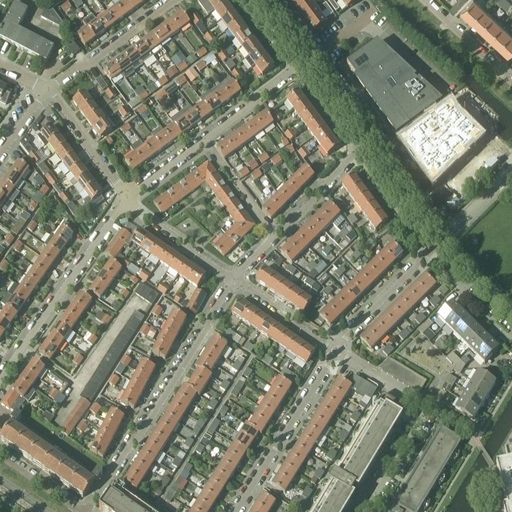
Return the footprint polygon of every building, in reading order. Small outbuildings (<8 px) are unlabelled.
[(50,0),(47,3),(51,9),(52,10),(61,4),(58,0),(50,0)] [(82,2),(80,0),(74,0),(71,3),(75,8),(82,2)] [(116,7),(124,18),(134,11),(126,0),(116,7)] [(125,0),(126,0),(134,11),(143,4),(139,0),(125,0)] [(211,0),(207,3),(214,12),(226,4),(223,0),(211,0)] [(292,10),(306,0),(287,0),(286,1),(292,10)] [(299,19),(314,8),(308,0),(306,0),(292,10),(299,19)] [(342,0),(341,1),(347,10),(360,0),(342,0)] [(474,0),(470,0),(460,12),(469,20),(481,7),(474,0)] [(506,0),(505,0),(501,5),(505,9),(510,4),(506,0)] [(72,8),(67,3),(60,8),(64,13),(72,8)] [(214,12),(221,21),(233,13),(226,4),(214,12)] [(0,31),(0,39),(46,63),(54,49),(18,30),(28,12),(14,5),(0,31)] [(63,30),(65,28),(52,10),(47,7),(40,18),(63,30)] [(106,15),(114,26),(124,18),(116,7),(106,15)] [(481,7),(469,20),(478,28),(490,15),(481,7)] [(305,28),(321,16),(314,8),(299,19),(305,28)] [(221,21),(228,30),(240,22),(233,13),(221,21)] [(171,21),(180,32),(190,25),(182,14),(171,21)] [(196,14),(190,19),(193,23),(199,18),(196,14)] [(96,22),(104,33),(114,26),(106,15),(96,22)] [(490,15),(478,28),(488,37),(500,24),(490,15)] [(321,16),(305,28),(312,36),(327,25),(321,16)] [(199,18),(193,23),(196,26),(202,21),(199,18)] [(162,29),(170,39),(180,32),(171,21),(162,29)] [(87,29),(95,40),(104,33),(96,22),(87,29)] [(228,30),(235,40),(246,31),(240,22),(228,30)] [(500,24),(488,37),(497,46),(509,33),(500,24)] [(77,36),(85,47),(95,40),(87,29),(77,36)] [(152,36),(160,47),(170,39),(162,29),(152,36)] [(235,40),(241,49),(253,40),(246,31),(235,40)] [(210,33),(204,37),(206,41),(213,36),(210,33)] [(511,35),(509,33),(497,46),(506,55),(511,49),(511,35)] [(142,43),(150,54),(160,47),(152,36),(142,43)] [(213,36),(206,41),(209,44),(215,40),(213,36)] [(241,49),(248,58),(260,49),(253,40),(241,49)] [(72,57),(73,57),(79,52),(72,41),(65,47),(72,57)] [(133,50),(143,64),(153,57),(150,54),(142,43),(133,50)] [(366,93),(368,95),(376,107),(375,108),(377,107),(387,121),(385,122),(386,122),(387,121),(397,135),(396,136),(396,137),(442,103),(418,82),(416,83),(414,81),(416,79),(378,43),(347,66),(356,78),(354,79),(354,80),(356,78),(366,92),(364,93),(365,94),(366,93)] [(248,58),(255,67),(267,58),(260,49),(248,58)] [(123,57),(134,73),(135,73),(134,72),(143,64),(133,50),(123,57)] [(224,51),(217,56),(220,59),(226,55),(224,51)] [(175,58),(171,60),(177,68),(180,66),(183,63),(178,55),(175,58)] [(226,55),(220,59),(223,63),(229,58),(226,55)] [(211,65),(216,61),(212,56),(207,59),(211,65)] [(113,65),(121,76),(125,80),(134,73),(123,57),(113,65)] [(188,62),(191,66),(197,61),(194,57),(188,62)] [(274,68),(267,58),(255,67),(262,77),(274,68)] [(103,72),(111,83),(121,76),(113,65),(103,72)] [(178,74),(175,69),(167,75),(170,80),(178,74)] [(199,77),(193,69),(185,75),(191,83),(199,77)] [(237,70),(231,74),(234,78),(240,73),(237,70)] [(240,73),(234,78),(236,81),(242,76),(240,73)] [(103,92),(108,88),(100,78),(95,82),(103,92)] [(219,86),(223,90),(230,100),(240,93),(229,79),(219,86)] [(148,90),(147,90),(151,95),(158,89),(160,88),(157,83),(155,85),(154,84),(147,89),(148,90)] [(170,97),(178,91),(173,84),(165,90),(170,97)] [(0,86),(0,101),(0,102),(0,101),(0,103),(5,107),(10,97),(11,95),(6,92),(7,90),(0,86)] [(105,94),(107,97),(113,92),(111,89),(105,94)] [(141,94),(145,100),(148,98),(148,97),(151,95),(147,90),(144,92),(141,94)] [(213,97),(220,108),(230,100),(223,90),(213,97)] [(113,92),(107,97),(110,101),(116,96),(113,92)] [(199,100),(203,105),(210,115),(220,108),(213,97),(209,92),(199,100)] [(286,101),(293,111),(305,101),(298,92),(286,101)] [(72,103),(80,113),(92,103),(85,94),(72,103)] [(160,102),(164,99),(160,94),(156,97),(154,99),(157,103),(159,101),(160,102)] [(128,105),(132,110),(141,103),(137,98),(128,105)] [(305,101),(293,111),(300,120),(312,111),(305,101)] [(92,103),(80,113),(87,122),(99,113),(92,103)] [(193,112),(201,122),(210,115),(203,105),(193,112)] [(180,113),(183,119),(184,119),(191,129),(201,122),(193,112),(189,106),(180,113)] [(118,112),(121,115),(127,111),(124,107),(118,112)] [(300,120),(307,129),(319,120),(312,111),(300,120)] [(451,111),(404,146),(436,191),(480,139),(451,111)] [(277,112),(271,117),(273,120),(280,116),(277,112)] [(99,113),(87,122),(93,130),(105,122),(105,121),(99,113)] [(256,121),(264,131),(273,125),(265,114),(256,121)] [(280,116),(273,120),(276,124),(282,119),(280,116)] [(174,126),(181,137),(191,129),(184,119),(183,119),(174,126)] [(319,120),(307,129),(313,138),(326,129),(319,120)] [(93,130),(100,140),(112,131),(105,121),(105,122),(93,130)] [(246,128),(254,139),(264,131),(256,121),(246,128)] [(164,134),(172,144),(181,137),(174,126),(164,134)] [(51,127),(37,138),(44,148),(48,145),(59,137),(51,127)] [(236,136),(244,146),(254,139),(246,128),(236,136)] [(313,138),(320,148),(332,139),(326,129),(313,138)] [(291,130),(284,135),(287,139),(293,134),(291,130)] [(154,141),(162,151),(172,144),(164,134),(154,141)] [(293,134),(287,139),(289,142),(296,137),(293,134)] [(19,144),(23,149),(28,145),(31,142),(29,139),(25,136),(19,144)] [(226,143),(234,154),(244,146),(236,136),(226,143)] [(59,137),(48,145),(55,155),(66,146),(59,137)] [(320,148),(327,157),(339,148),(332,139),(320,148)] [(144,148),(152,158),(162,151),(154,141),(144,148)] [(216,150),(221,157),(224,161),(234,154),(226,143),(216,150)] [(66,146),(55,155),(62,164),(73,156),(66,146)] [(136,156),(142,165),(152,158),(144,148),(135,155),(136,156)] [(34,152),(29,156),(30,158),(32,161),(38,157),(36,154),(35,154),(34,152)] [(307,152),(300,157),(303,160),(309,155),(307,152)] [(132,173),(142,165),(136,156),(135,155),(125,163),(132,173)] [(73,156),(62,164),(69,174),(80,166),(73,156)] [(273,159),(278,165),(282,162),(277,157),(273,159)] [(247,166),(252,172),(258,167),(254,161),(247,166)] [(18,163),(11,173),(21,181),(29,171),(18,163)] [(208,164),(197,172),(206,184),(217,175),(208,164)] [(80,166),(69,174),(74,180),(69,183),(72,187),(76,184),(88,176),(80,166)] [(296,176),(306,185),(314,177),(304,168),(296,176)] [(197,172),(192,175),(201,188),(206,184),(197,172)] [(3,183),(19,194),(14,191),(21,181),(11,173),(3,183)] [(206,184),(215,196),(226,188),(217,175),(206,184)] [(88,176),(76,184),(84,194),(95,185),(88,176)] [(179,185),(188,197),(201,188),(191,176),(179,185)] [(296,176),(287,186),(297,194),(306,185),(296,176)] [(354,177),(341,186),(348,195),(361,186),(354,177)] [(0,187),(0,195),(12,204),(19,194),(3,183),(0,187)] [(52,187),(60,197),(64,193),(65,193),(65,192),(64,193),(57,184),(52,187)] [(87,198),(83,202),(91,212),(104,202),(101,197),(102,195),(95,185),(84,194),(87,198)] [(166,195),(175,207),(188,197),(179,185),(166,195)] [(38,194),(44,198),(49,190),(44,186),(38,194)] [(279,194),(289,203),(297,194),(287,186),(279,194)] [(348,195),(355,204),(367,194),(361,186),(348,195)] [(215,196),(224,209),(235,200),(226,188),(215,196)] [(270,203),(280,212),(289,203),(279,194),(270,203)] [(367,194),(355,204),(361,213),(374,204),(367,194)] [(0,210),(0,211),(5,214),(12,204),(0,195),(0,210)] [(153,204),(162,216),(165,214),(175,207),(166,195),(153,204)] [(37,207),(39,204),(33,199),(30,202),(37,207)] [(224,209),(233,221),(244,213),(235,200),(224,209)] [(333,204),(338,209),(343,204),(339,201),(333,204)] [(28,206),(34,211),(37,207),(30,203),(28,206)] [(67,207),(74,217),(77,221),(82,217),(80,214),(77,209),(72,203),(67,207)] [(261,212),(263,214),(271,221),(280,212),(270,203),(261,212)] [(361,213),(368,223),(381,214),(374,204),(361,213)] [(320,213),(331,224),(339,216),(328,205),(320,213)] [(24,213),(20,219),(26,223),(30,217),(24,213)] [(233,221),(236,225),(246,235),(255,227),(244,213),(233,221)] [(312,221),(324,232),(331,224),(320,213),(312,221)] [(37,214),(32,222),(37,226),(42,218),(37,214)] [(381,214),(368,223),(375,232),(388,223),(381,214)] [(349,222),(352,226),(357,222),(354,218),(349,222)] [(305,229),(316,240),(324,232),(312,221),(305,229)] [(62,229),(54,239),(65,246),(73,236),(72,235),(75,230),(64,222),(60,227),(62,229)] [(236,225),(225,236),(235,247),(246,235),(236,225)] [(297,237),(308,248),(316,240),(305,229),(297,237)] [(340,233),(351,243),(356,238),(351,231),(348,234),(344,230),(340,233)] [(105,255),(114,261),(125,245),(130,237),(121,231),(105,255)] [(125,245),(129,248),(131,244),(140,250),(149,237),(139,231),(134,239),(130,237),(125,245)] [(338,247),(343,251),(351,243),(340,233),(337,236),(343,242),(338,247)] [(0,239),(4,243),(9,247),(11,243),(14,240),(9,235),(7,237),(3,234),(0,239)] [(225,236),(214,248),(224,258),(235,247),(225,236)] [(149,237),(140,250),(149,257),(158,244),(149,237)] [(288,246),(299,257),(308,248),(297,237),(288,246)] [(54,239),(47,249),(59,256),(65,246),(54,239)] [(369,240),(364,245),(368,248),(373,243),(369,240)] [(368,248),(371,252),(376,247),(373,243),(368,248)] [(384,252),(395,263),(402,256),(397,251),(400,248),(395,243),(392,246),(391,245),(384,252)] [(158,244),(149,257),(159,264),(168,251),(158,244)] [(280,254),(291,265),(299,257),(288,246),(280,254)] [(353,255),(358,260),(361,257),(352,247),(348,250),(353,255)] [(326,257),(330,253),(326,248),(322,252),(326,257)] [(47,249),(41,258),(52,266),(59,256),(47,249)] [(168,251),(159,264),(168,270),(177,257),(168,251)] [(375,261),(386,272),(395,263),(384,252),(375,261)] [(177,257),(168,270),(178,276),(186,264),(177,257)] [(366,257),(361,261),(366,266),(370,261),(366,257)] [(41,258),(34,268),(45,276),(52,266),(41,258)] [(124,258),(120,265),(123,267),(128,260),(125,258),(124,258)] [(275,265),(279,268),(283,262),(279,259),(275,265)] [(128,260),(123,267),(127,270),(130,265),(131,263),(128,260)] [(367,269),(378,280),(386,272),(375,261),(367,269)] [(111,262),(103,273),(114,281),(122,270),(111,262)] [(308,266),(313,271),(317,267),(312,262),(308,266)] [(186,264),(178,276),(187,283),(195,270),(186,264)] [(339,279),(343,275),(338,270),(337,271),(333,266),(330,269),(339,279)] [(34,268),(27,278),(38,286),(45,276),(34,268)] [(256,282),(265,288),(274,276),(265,269),(264,270),(260,268),(257,273),(260,276),(256,282)] [(359,277),(370,288),(378,280),(367,269),(359,277)] [(195,270),(187,283),(197,290),(206,277),(195,270)] [(139,277),(138,278),(142,280),(147,273),(143,271),(142,272),(139,277)] [(103,273),(96,283),(107,291),(114,281),(103,273)] [(147,273),(142,280),(146,283),(150,276),(147,273)] [(274,276),(265,288),(275,295),(283,282),(274,276)] [(417,284),(427,295),(435,287),(424,276),(417,284)] [(352,284),(362,296),(370,288),(359,277),(352,284)] [(27,278),(20,288),(31,296),(38,286),(27,278)] [(283,282),(275,295),(284,302),(293,289),(283,282)] [(96,283),(89,293),(100,301),(107,291),(96,283)] [(7,294),(13,298),(24,306),(31,296),(20,288),(14,284),(7,294)] [(134,294),(151,306),(158,296),(141,284),(134,294)] [(162,284),(157,291),(161,293),(165,286),(162,284)] [(343,292),(354,304),(362,296),(352,284),(343,292)] [(408,292),(419,303),(427,295),(417,284),(408,292)] [(165,286),(161,293),(164,296),(169,289),(165,286)] [(293,289),(284,302),(293,308),(302,295),(293,289)] [(327,298),(330,294),(326,289),(322,293),(327,298)] [(196,291),(188,306),(186,311),(195,316),(206,296),(196,291)] [(335,300),(346,312),(354,304),(343,292),(335,300)] [(400,300),(411,311),(419,303),(408,292),(400,300)] [(81,294),(73,305),(85,312),(92,302),(81,294)] [(173,302),(177,305),(182,298),(178,295),(173,302)] [(302,295),(293,308),(302,314),(311,302),(302,295)] [(436,297),(432,300),(437,305),(440,302),(436,297)] [(13,298),(6,308),(17,316),(24,306),(13,298)] [(327,308),(338,320),(346,312),(335,300),(327,308)] [(392,308),(403,319),(411,311),(400,300),(392,308)] [(432,300),(429,304),(434,309),(437,305),(432,300)] [(240,301),(231,314),(241,321),(250,308),(240,301)] [(445,326),(460,312),(459,312),(460,312),(452,304),(452,305),(452,304),(445,311),(445,310),(437,318),(438,319),(438,318),(438,319),(445,326)] [(73,305),(67,314),(78,322),(85,312),(73,305)] [(6,308),(0,316),(0,319),(10,326),(17,316),(6,308)] [(250,308),(241,321),(249,327),(258,313),(250,308)] [(317,321),(322,325),(325,323),(330,328),(338,320),(327,308),(319,317),(320,318),(317,321)] [(384,316),(395,327),(403,319),(392,308),(384,316)] [(121,332),(86,388),(79,398),(81,399),(89,405),(90,405),(144,318),(135,312),(122,333),(121,332)] [(173,312),(167,323),(181,330),(186,320),(173,312)] [(460,312),(445,326),(446,326),(453,334),(467,320),(467,319),(460,312)] [(258,313),(249,327),(259,333),(267,320),(258,313)] [(67,314),(60,324),(71,332),(78,322),(67,314)] [(421,314),(418,318),(423,323),(426,319),(421,314)] [(376,324),(387,335),(395,327),(384,316),(376,324)] [(418,318),(414,321),(419,326),(423,323),(418,318)] [(0,333),(3,335),(10,326),(0,319),(0,333)] [(267,320),(259,333),(267,339),(276,326),(267,320)] [(467,320),(453,334),(460,341),(461,341),(475,327),(468,320),(467,320)] [(425,324),(418,331),(419,332),(422,336),(428,330),(433,325),(428,321),(425,323),(425,324)] [(167,323),(162,333),(175,341),(181,330),(167,323)] [(60,324),(53,334),(64,342),(71,332),(60,324)] [(367,333),(378,344),(387,335),(376,324),(367,333)] [(276,326),(267,339),(277,346),(285,333),(276,326)] [(475,327),(461,341),(461,342),(468,349),(483,335),(482,335),(483,335),(475,327)] [(401,334),(406,338),(410,335),(405,330),(401,334)] [(428,330),(422,336),(429,343),(435,337),(428,330)] [(162,333),(156,343),(170,351),(175,341),(162,333)] [(285,333),(277,346),(287,353),(296,340),(285,333)] [(371,351),(378,344),(367,333),(360,340),(371,351)] [(53,334),(46,344),(57,352),(64,342),(53,334)] [(483,335),(468,349),(469,349),(468,349),(476,357),(476,356),(476,357),(490,343),(490,342),(483,335)] [(214,339),(208,349),(221,358),(227,348),(214,339)] [(296,340),(287,353),(296,359),(305,346),(296,340)] [(434,346),(433,346),(437,350),(443,344),(439,341),(434,346)] [(151,354),(152,354),(165,361),(170,351),(156,343),(151,354)] [(490,343),(476,357),(483,364),(484,365),(491,358),(491,357),(498,350),(491,343),(490,343)] [(46,344),(39,355),(50,363),(57,352),(46,344)] [(443,344),(437,350),(440,353),(446,347),(443,344)] [(305,346),(296,359),(306,366),(308,362),(315,353),(305,346)] [(389,346),(386,349),(391,354),(394,351),(389,346)] [(208,349),(202,358),(215,366),(221,358),(208,349)] [(386,349),(382,353),(387,357),(391,354),(386,349)] [(446,359),(449,362),(455,357),(452,353),(446,359)] [(455,357),(449,362),(451,365),(451,364),(453,366),(456,363),(457,364),(460,361),(455,357)] [(198,370),(210,376),(209,376),(215,366),(202,358),(195,369),(198,370)] [(381,371),(387,375),(394,362),(389,359),(379,370),(381,371)] [(33,362),(27,372),(38,380),(45,370),(33,362)] [(141,362),(136,372),(150,379),(155,369),(141,362)] [(394,362),(387,375),(392,378),(400,366),(394,362)] [(400,366),(392,378),(397,381),(405,369),(400,366)] [(247,369),(243,376),(248,379),(252,372),(247,369)] [(405,369),(397,381),(403,385),(410,372),(405,369)] [(198,370),(192,379),(206,388),(212,378),(210,376),(198,370)] [(27,372),(20,382),(31,390),(38,380),(27,372)] [(136,372),(131,383),(144,390),(150,379),(136,372)] [(410,372),(403,385),(408,388),(416,375),(410,372)] [(472,383),(489,393),(490,393),(495,384),(495,383),(487,379),(487,378),(478,373),(478,374),(477,374),(472,382),(472,383)] [(50,374),(48,377),(62,387),(62,386),(63,385),(64,384),(64,383),(50,374)] [(416,375),(408,388),(413,391),(421,378),(416,375)] [(447,380),(454,384),(457,380),(449,376),(447,380)] [(356,392),(355,395),(362,400),(364,397),(370,401),(376,391),(354,378),(349,387),(356,392)] [(421,378),(413,391),(419,394),(426,383),(426,382),(421,378)] [(186,389),(197,397),(199,398),(206,388),(192,379),(186,389)] [(273,387),(286,396),(291,388),(278,379),(273,387)] [(332,389),(345,399),(351,389),(355,392),(354,394),(355,395),(356,392),(349,387),(338,380),(332,389)] [(452,389),(454,384),(447,380),(444,384),(445,384),(452,389)] [(25,401),(28,403),(35,393),(31,390),(20,382),(15,389),(13,387),(11,391),(24,400),(25,401)] [(239,382),(233,392),(238,395),(244,385),(239,382)] [(131,383),(125,393),(139,401),(144,390),(131,383)] [(219,389),(225,392),(229,386),(223,383),(219,389)] [(467,392),(484,402),(489,393),(472,383),(467,391),(467,392)] [(64,386),(58,394),(59,394),(62,396),(62,397),(68,387),(69,387),(65,384),(64,386)] [(184,387),(178,397),(191,406),(196,397),(197,397),(186,389),(184,387)] [(273,387),(266,398),(279,407),(286,396),(273,387)] [(332,389),(326,399),(340,407),(345,399),(332,389)] [(15,415),(11,422),(16,425),(21,417),(16,414),(25,401),(24,400),(11,391),(1,404),(9,411),(10,411),(15,415)] [(433,403),(439,406),(441,403),(446,394),(441,391),(440,392),(433,403)] [(461,401),(478,411),(484,403),(484,402),(467,392),(466,392),(461,401)] [(125,393),(120,403),(133,411),(139,401),(125,393)] [(54,402),(53,403),(59,407),(60,407),(65,399),(62,397),(62,396),(59,394),(57,398),(54,402)] [(382,396),(329,485),(312,511),(345,511),(354,498),(351,496),(355,489),(358,491),(401,419),(399,417),(404,408),(382,396)] [(178,397),(171,407),(184,415),(191,406),(178,397)] [(361,403),(359,405),(358,407),(364,411),(370,401),(364,397),(362,400),(363,400),(361,403)] [(266,398),(260,408),(273,416),(279,407),(266,398)] [(81,399),(59,431),(67,438),(90,405),(89,405),(81,399)] [(326,399),(320,409),(334,417),(340,407),(326,399)] [(478,412),(478,411),(461,401),(455,410),(456,410),(455,411),(455,410),(455,411),(464,416),(465,416),(472,421),(473,420),(473,421),(478,412)] [(95,404),(92,408),(99,412),(101,409),(95,404)] [(171,407),(165,417),(179,425),(184,415),(171,407)] [(92,408),(89,411),(96,416),(99,412),(92,408)] [(260,408),(254,417),(267,426),(273,416),(260,408)] [(320,409),(314,419),(327,427),(331,421),(334,417),(320,409)] [(36,415),(42,419),(44,415),(39,411),(36,415)] [(111,412),(105,422),(119,429),(124,419),(111,412)] [(350,420),(355,424),(359,418),(353,415),(350,420)] [(165,417),(159,426),(173,434),(179,425),(165,417)] [(248,426),(258,434),(261,436),(267,426),(254,417),(248,426)] [(200,419),(197,424),(203,427),(206,423),(200,419)] [(314,419),(308,428),(322,436),(327,427),(314,419)] [(105,422),(100,432),(114,439),(119,429),(105,422)] [(88,427),(81,423),(76,430),(83,435),(88,427)] [(83,499),(94,483),(11,425),(0,441),(83,499)] [(245,425),(239,434),(252,444),(258,434),(248,426),(248,427),(245,425)] [(346,425),(340,435),(346,439),(352,429),(346,425)] [(159,426),(153,436),(167,444),(173,434),(159,426)] [(308,428),(301,439),(315,447),(322,436),(308,428)] [(417,511),(460,442),(441,431),(395,506),(396,506),(392,511),(417,511)] [(100,432),(95,442),(109,450),(114,439),(100,432)] [(239,434),(233,445),(246,453),(252,444),(239,434)] [(338,440),(343,443),(346,439),(340,435),(338,440)] [(153,436),(147,445),(160,454),(167,444),(153,436)] [(301,439),(296,447),(309,456),(315,447),(301,439)] [(95,442),(89,453),(103,460),(109,450),(95,442)] [(147,445),(141,454),(154,463),(160,454),(147,445)] [(233,445),(227,454),(241,462),(246,453),(233,445)] [(507,460),(496,463),(506,505),(502,506),(503,511),(511,511),(511,446),(504,448),(507,460)] [(296,447),(290,457),(303,465),(309,456),(296,447)] [(141,454),(135,464),(148,473),(154,463),(141,454)] [(227,454),(221,464),(235,472),(241,462),(227,454)] [(290,457),(284,467),(297,475),(303,465),(290,457)] [(179,466),(173,462),(171,465),(167,470),(173,474),(179,466)] [(135,464),(129,474),(142,483),(148,473),(135,464)] [(221,464),(215,474),(228,483),(235,472),(221,464)] [(284,467),(277,477),(291,485),(297,475),(284,467)] [(92,479),(97,483),(103,475),(97,471),(92,479)] [(129,474),(123,483),(136,492),(142,483),(129,474)] [(215,474),(209,483),(222,491),(228,483),(215,474)] [(164,477),(161,482),(166,485),(170,480),(164,477)] [(285,494),(291,485),(277,477),(272,486),(285,494)] [(209,483),(203,493),(216,501),(222,491),(209,483)] [(151,511),(129,496),(127,498),(114,489),(99,510),(101,511),(151,511)] [(306,489),(303,493),(309,497),(312,492),(306,489)] [(203,493),(197,502),(210,511),(216,501),(203,493)] [(256,505),(266,511),(270,511),(275,504),(262,496),(256,505)] [(197,502),(190,511),(209,511),(210,511),(197,502)]
